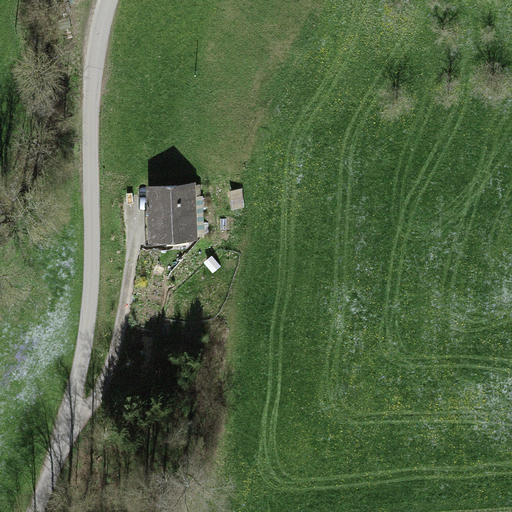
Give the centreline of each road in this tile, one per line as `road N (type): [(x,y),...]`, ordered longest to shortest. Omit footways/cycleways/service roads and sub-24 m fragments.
road 1 (unclassified): [(108,0),(91,86),(88,318),(67,422),(37,511)]
road 2 (track): [(133,224),(112,361),(58,453)]
